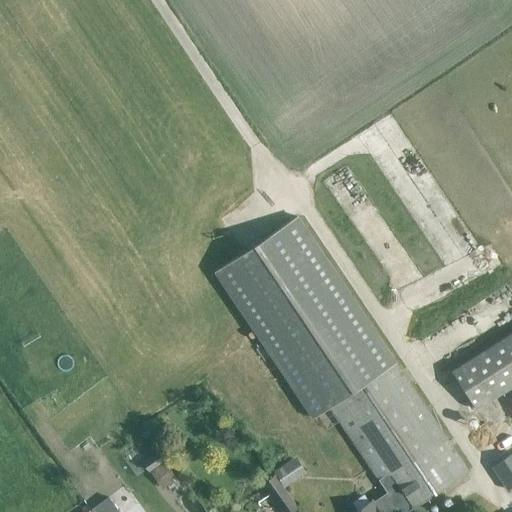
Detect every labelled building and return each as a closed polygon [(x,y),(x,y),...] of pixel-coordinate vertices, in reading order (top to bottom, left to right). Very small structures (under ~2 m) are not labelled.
[(415,187),(428,179),(416,159),(403,167),(415,187)] [(353,195),(391,262),(415,249),(377,182),(353,195)] [(405,511),(467,471),(394,362),(297,217),(211,275),(308,419),(328,405),(387,492),(371,502),(370,501),(352,511),(405,511)] [(495,305),(511,296),(507,287),(490,295),(495,305)] [(511,333),(452,371),(476,409),(500,394),(511,412),(511,333)] [(157,452),(142,463),(148,473),(164,462),(157,452)] [(511,453),(495,465),(492,467),(506,489),(511,484),(511,453)] [(305,473),(295,457),(273,471),(283,487),(305,473)] [(260,485),(278,511),(291,511),(296,509),(273,476),(260,485)] [(118,511),(107,495),(90,507),(93,511),(118,511)]
